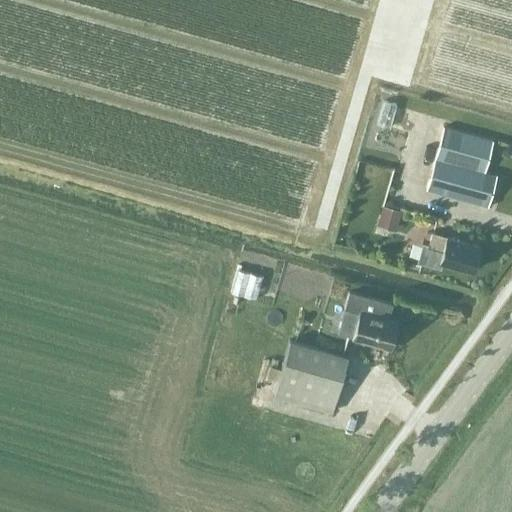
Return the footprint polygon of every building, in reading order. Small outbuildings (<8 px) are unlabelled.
[(488,204),(497,172),(486,170),(494,141),(443,127),(426,187),(488,204)] [(381,169),(381,166),(380,163),(379,161),(377,159),(375,158),(372,157),(370,156),(367,156),(364,157),(362,158),(361,159),(360,162),(359,164),(359,167),(359,169),(359,171),(361,173),(362,175),(364,177),(367,177),(369,177),(372,177),(374,177),(376,176),(378,174),(380,172),(381,169)] [(401,210),(381,205),(375,226),(395,231),(401,210)] [(478,243),(431,230),(427,243),(422,242),(417,259),(438,265),(439,259),(471,268),(478,243)] [(386,349),(393,326),(393,323),(385,321),(389,305),(346,293),(341,309),(356,314),(349,339),(386,349)] [(287,340),(271,396),(329,412),(345,356),(287,340)] [(353,371),(355,351),(347,350),(344,370),(353,371)]
